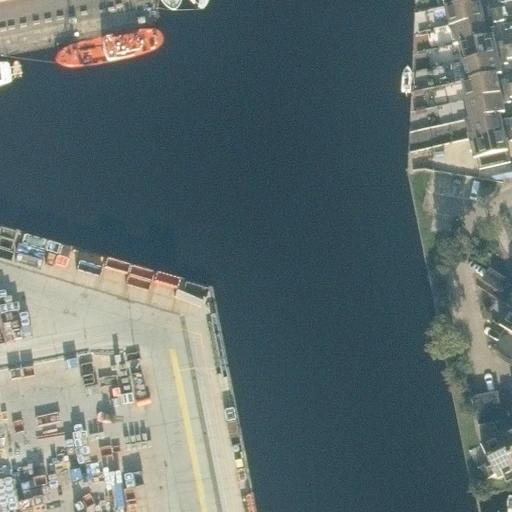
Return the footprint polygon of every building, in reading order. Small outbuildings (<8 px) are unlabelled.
[(490,6),(482,8),(480,0),(479,0),(447,7),(451,26),(503,14),(502,8),(491,10),(490,6)] [(494,23),(505,21),(503,14),(451,26),(455,45),(460,44),(489,37),(487,29),(495,28),(494,23)] [(504,42),(496,44),(494,36),(489,37),(460,44),(464,62),(511,51),(511,45),(505,47),(504,42)] [(508,60),(511,58),(511,51),(464,62),(468,81),(497,75),(503,74),(501,66),(509,64),(508,60)] [(499,83),(497,75),(468,81),(463,82),(466,101),(511,91),(511,84),(508,85),(507,81),(499,83)] [(511,98),(511,97),(511,91),(466,101),(470,119),(500,113),(500,114),(506,113),(504,104),(511,103),(511,98)] [(511,119),(502,121),(500,114),(500,113),(470,119),(470,120),(466,120),(471,140),(511,130),(511,119)] [(507,143),(511,141),(511,130),(471,140),(475,159),(478,158),(480,170),(511,163),(507,143)] [(502,293),(509,282),(491,270),(484,280),(502,293)] [(511,308),(511,309),(500,326),(507,330),(511,333),(511,308)] [(511,355),(511,333),(507,330),(501,339),(500,341),(502,349),(511,355)] [(490,415),(502,413),(498,394),(486,396),(490,415)] [(477,417),(490,415),(486,396),(474,398),(477,417)] [(491,423),(504,421),(502,413),(490,415),(491,423)] [(479,426),(491,423),(490,415),(477,417),(479,426)] [(511,429),(501,435),(511,458),(511,429)] [(499,479),(511,472),(511,458),(501,435),(482,445),(491,463),(481,467),(488,480),(497,476),(499,479)]
